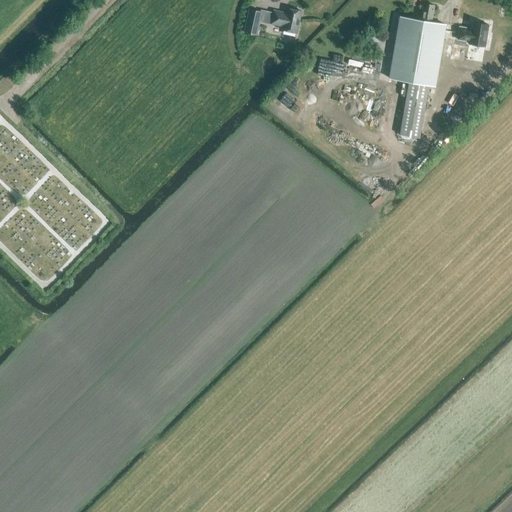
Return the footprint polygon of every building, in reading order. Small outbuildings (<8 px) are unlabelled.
[(422,3),(419,21),(431,23),(434,5),(422,3)] [(257,36),(262,12),(248,9),(243,33),(257,36)] [(296,34),(300,11),(286,9),(285,13),(273,11),(270,25),(282,27),(282,31),(296,34)] [(387,78),(409,81),(429,85),(433,86),(444,25),(431,23),(419,21),(397,17),(387,78)] [(472,22),(471,29),(459,27),(457,39),(468,41),(468,44),(486,47),(488,36),(486,36),(488,25),(472,22)] [(375,44),(381,39),(374,32),(368,37),(375,44)] [(362,68),(364,62),(350,59),(349,64),(362,68)] [(419,138),(429,85),(409,81),(399,135),(419,138)] [(341,98),(343,85),(338,84),(335,97),(341,98)]
